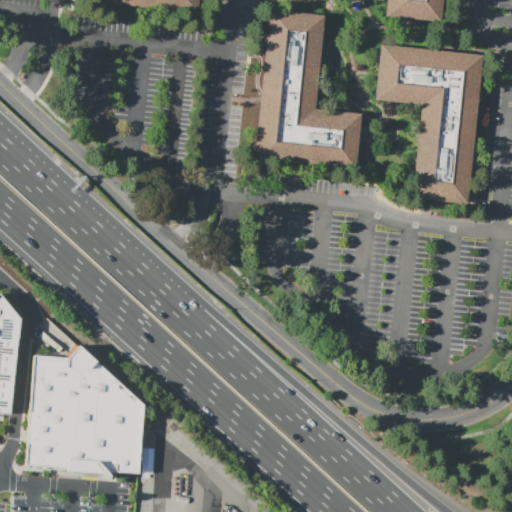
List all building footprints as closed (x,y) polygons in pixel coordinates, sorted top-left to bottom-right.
[(199,0),(198,13),(95,4),(95,0),(199,0)] [(440,0),(438,22),(383,17),(384,0),(440,0)] [(355,170),(253,160),(268,10),(323,16),(314,109),(360,114),(355,170)] [(465,205),(474,112),(480,55),(378,45),(373,100),(419,105),(409,200),(465,205)] [(0,296),(18,319),(8,411),(8,415),(0,414),(0,296)] [(31,355),(64,358),(76,345),(141,404),(136,474),(103,472),(103,474),(66,471),(66,469),(22,465),(31,355)] [(155,454),(150,480),(139,478),(144,452),(155,454)]
